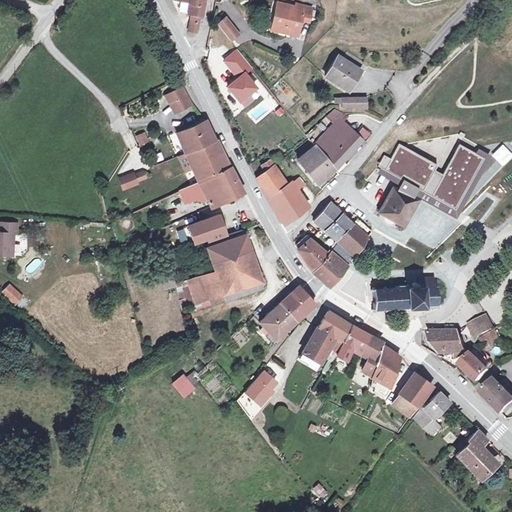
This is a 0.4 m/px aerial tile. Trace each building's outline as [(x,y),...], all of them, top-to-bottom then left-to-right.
[(172,0),(177,11),(192,14),(189,30),(192,31),(197,32),(200,16),(203,0),(172,0)] [(277,2),(270,30),(284,33),(286,27),(289,28),(291,30),(299,32),(302,21),(309,22),(312,8),(297,4),(296,6),(277,2)] [(226,16),(217,24),(231,41),(240,34),(226,16)] [(286,27),(284,33),(298,37),(299,32),(291,30),(289,28),(286,27)] [(250,68),(235,50),(223,60),(238,78),(227,86),(238,100),(255,87),(244,73),(250,68)] [(338,55),(325,76),(346,90),(359,69),(364,62),(347,51),(343,59),(338,55)] [(181,86),(172,91),(181,108),(190,104),(181,86)] [(172,91),(167,94),(176,111),(181,108),(172,91)] [(366,97),(341,97),(341,103),(341,108),(353,107),(353,109),(366,109),(366,97)] [(334,108),(330,112),(337,118),(339,116),(343,113),(334,108)] [(332,124),(330,125),(346,141),(354,133),(355,131),(339,116),(337,118),(332,124)] [(205,120),(177,132),(185,152),(215,139),(205,120)] [(330,125),(313,143),(315,146),(333,168),(345,156),(350,160),(356,153),(352,149),(353,148),(357,151),(364,143),(361,140),(354,133),(346,141),(330,125)] [(135,136),(139,146),(149,142),(145,132),(135,136)] [(215,139),(185,152),(186,154),(193,168),(199,181),(230,166),(224,155),(223,155),(219,147),(215,139)] [(397,190),(392,187),(379,212),(403,226),(418,200),(423,190),(441,200),(457,208),(483,158),(459,143),(442,175),(433,170),(437,165),(399,143),(390,158),(384,155),(377,166),(402,180),(397,190)] [(315,146),(297,160),(316,183),(333,168),(315,146)] [(185,172),(193,168),(186,154),(178,157),(185,172)] [(270,159),(261,165),(265,172),(274,165),(270,159)] [(265,172),(256,178),(262,188),(281,176),(274,165),(265,172)] [(198,181),(198,182),(203,193),(210,208),(244,193),(242,190),(230,166),(199,181),(198,181)] [(143,171),(134,175),(137,181),(145,178),(143,171)] [(132,174),(120,179),(123,188),(136,183),(132,174)] [(262,188),(268,200),(282,223),(307,204),(297,189),(293,182),(288,186),(281,176),(262,188)] [(299,178),(293,182),(297,189),(304,184),(299,178)] [(198,182),(188,186),(193,197),(203,193),(198,182)] [(188,186),(182,189),(184,194),(187,200),(193,197),(188,186)] [(329,202),(313,220),(322,228),(335,240),(351,223),(352,223),(329,202)] [(219,215),(188,226),(193,243),(207,238),(208,242),(216,239),(225,236),(220,221),(219,215)] [(0,253),(12,255),(13,232),(16,232),(17,223),(0,222),(0,253)] [(351,223),(335,240),(354,255),(366,238),(367,237),(351,223)] [(177,231),(180,244),(187,242),(184,229),(177,231)] [(208,242),(207,242),(210,250),(211,254),(214,264),(216,270),(219,280),(224,293),(235,289),(237,293),(237,295),(261,287),(260,284),(261,284),(255,267),(250,252),(245,238),(242,230),(225,236),(216,239),(208,242)] [(296,246),(295,247),(297,249),(311,271),(326,254),(324,252),(309,239),(306,236),(296,244),(296,246)] [(335,240),(327,249),(329,251),(346,265),(354,255),(335,240)] [(326,254),(311,271),(328,287),(346,265),(329,251),(326,254)] [(203,275),(199,276),(206,299),(224,293),(219,280),(216,270),(203,275)] [(171,273),(161,276),(164,289),(175,286),(171,273)] [(197,277),(187,280),(195,303),(206,299),(199,276),(197,277)] [(373,287),(372,287),(372,289),(370,289),(370,290),(372,290),(373,308),(371,309),(371,310),(373,310),(373,312),(375,312),(375,310),(385,309),(385,311),(386,311),(386,309),(387,309),(395,308),(396,308),(396,310),(397,310),(398,308),(399,310),(405,310),(407,308),(407,311),(409,310),(409,307),(422,306),(424,310),(426,308),(425,306),(437,305),(436,286),(434,286),(434,278),(415,278),(415,283),(412,283),(411,284),(411,288),(407,288),(407,284),(405,285),(405,287),(403,285),(397,285),(396,287),(396,286),(395,286),(395,287),(390,287),(390,286),(389,286),(389,288),(385,288),(385,286),(383,286),(383,288),(373,289),(373,287)] [(187,280),(175,284),(176,286),(181,309),(195,306),(195,303),(187,280)] [(10,284),(4,291),(15,301),(21,294),(10,284)] [(297,287),(279,303),(296,321),(314,304),(302,292),(297,287)] [(23,296),(21,294),(15,301),(16,303),(23,296)] [(268,314),(259,322),(263,326),(259,329),(272,343),(283,333),(285,331),(296,321),(279,303),(268,314)] [(327,311),(302,353),(320,363),(324,356),(329,360),(323,370),(326,372),(336,355),(351,326),(351,325),(332,314),(327,311)] [(484,317),(469,325),(470,327),(476,324),(477,326),(487,321),(484,317)] [(476,324),(470,327),(477,340),(480,336),(491,330),(492,330),(487,321),(477,326),(476,324)] [(351,326),(336,355),(346,361),(352,350),(355,352),(357,350),(361,352),(370,338),(361,332),(351,326)] [(447,331),(428,331),(433,345),(439,352),(441,354),(456,353),(454,360),(458,359),(465,352),(463,343),(466,342),(463,329),(459,331),(454,331),(454,330),(447,330),(447,331)] [(486,335),(480,338),(483,342),(488,338),(492,346),(500,342),(495,330),(486,335)] [(368,357),(360,371),(371,377),(381,345),(376,341),(370,338),(361,352),(368,357)] [(381,345),(371,377),(389,387),(399,357),(398,356),(381,345)] [(478,349),(473,354),(489,370),(494,365),(478,349)] [(302,353),(299,358),(316,369),(320,363),(302,353)] [(473,353),(461,365),(470,373),(478,382),(489,370),(473,354),(473,353)] [(267,365),(261,372),(269,380),(276,373),(267,365)] [(194,372),(186,379),(191,385),(195,381),(192,377),(195,374),(194,372)] [(241,395),(237,400),(250,418),(260,407),(252,399),(269,380),(261,372),(253,381),(241,395)] [(414,372),(392,404),(410,417),(431,386),(414,372)] [(182,374),(172,383),(183,397),(194,389),(191,385),(186,379),(182,374)] [(511,396),(496,379),(482,393),(501,412),(503,413),(511,404),(511,396)] [(171,386),(164,391),(173,402),(180,397),(171,386)] [(421,408),(413,418),(430,436),(440,427),(432,419),(449,402),(438,391),(421,408)] [(256,425),(265,416),(260,411),(251,420),(256,425)] [(461,449),(455,454),(480,479),(494,466),(477,449),(487,439),(477,429),(467,438),(469,440),(461,449)] [(457,446),(461,449),(469,440),(467,438),(466,437),(457,446)]
